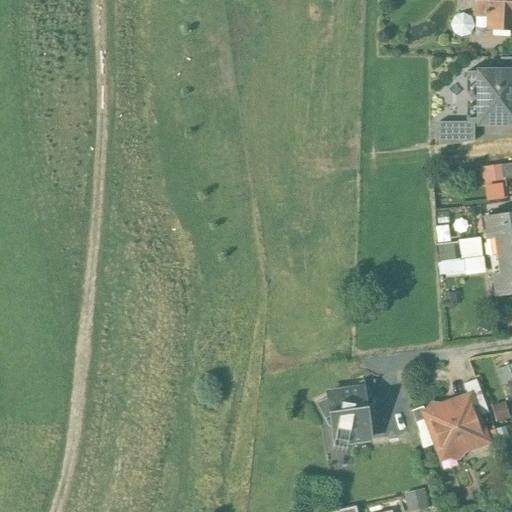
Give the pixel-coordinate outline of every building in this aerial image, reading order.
[(511,0),(475,0),(475,15),(493,16),(492,29),(493,29),(493,35),(509,36),(509,30),(511,29),(511,0)] [(511,58),(500,58),(500,72),(511,72),(511,58)] [(511,72),(500,72),(479,72),(479,77),(479,119),(479,124),(511,123),(511,72)] [(479,77),(466,77),(466,119),(479,119),(479,77)] [(466,123),(438,123),(438,146),(474,142),(474,124),(466,124),(466,123)] [(511,163),(500,165),(502,179),(511,178),(511,163)] [(499,185),(487,186),(488,200),(501,199),(499,185)] [(511,213),(486,217),(489,239),(495,238),(497,256),(511,253),(511,213)] [(457,242),(441,244),(443,259),(458,257),(457,242)] [(511,253),(497,256),(500,273),(494,274),(497,296),(511,293),(511,253)] [(488,413),(476,380),(463,385),(468,398),(469,397),(477,417),(488,413)] [(368,386),(326,391),(333,449),(375,444),(368,386)] [(468,398),(441,408),(433,406),(427,413),(425,414),(442,458),(449,455),(457,456),(463,450),(486,441),(477,417),(469,397),(468,398)] [(493,405),(496,420),(509,417),(506,402),(493,405)] [(505,426),(495,430),(499,441),(509,437),(505,426)] [(423,490),(405,494),(410,511),(427,508),(423,490)] [(393,511),(390,497),(325,511),(393,511)]
